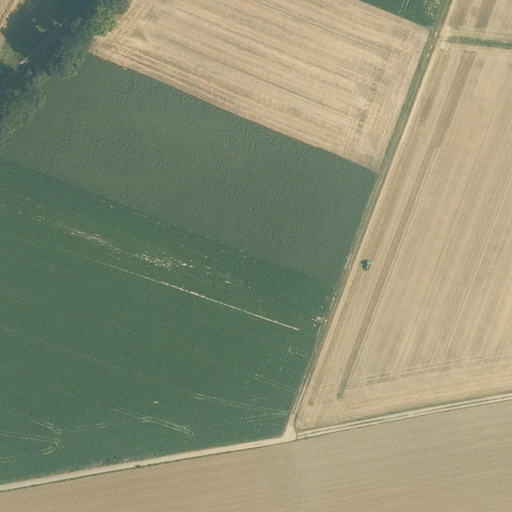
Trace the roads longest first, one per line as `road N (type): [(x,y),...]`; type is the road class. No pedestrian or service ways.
road 1 (track): [(511,397),(0,489)]
road 2 (track): [(449,0),(286,440)]
road 3 (track): [(0,95),(88,0)]
